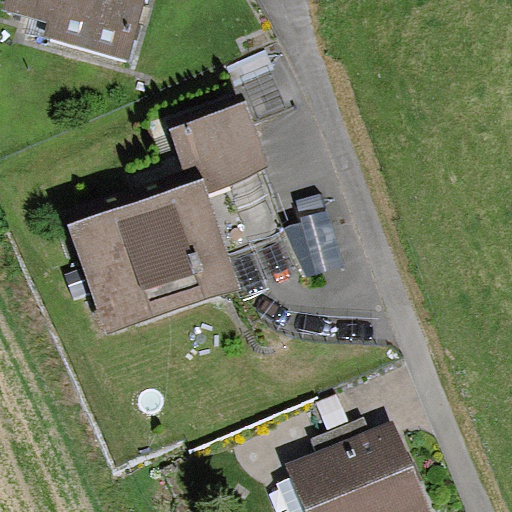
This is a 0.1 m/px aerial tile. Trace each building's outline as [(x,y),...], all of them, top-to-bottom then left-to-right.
[(130,68),(148,0),(8,0),(4,17),(49,30),(45,44),(130,68)] [(270,176),(247,114),(170,142),(190,197),(205,191),(208,199),(264,178),(270,176)] [(285,237),(264,178),(208,199),(229,257),(285,237)] [(69,241),(108,345),(243,295),(229,257),(208,199),(205,191),(190,197),(69,241)] [(316,405),(327,433),(350,424),(338,396),(316,405)] [(318,458),(286,471),(290,482),(277,488),(286,511),(428,511),(394,428),(371,437),(365,422),(312,443),(318,458)]
